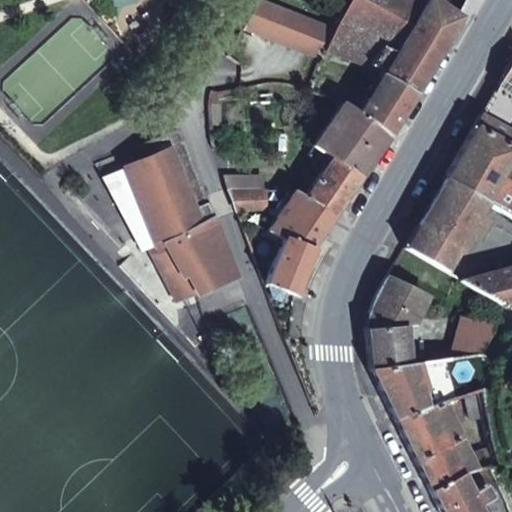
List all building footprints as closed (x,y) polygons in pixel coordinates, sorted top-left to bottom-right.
[(331,29),(261,0),(255,0),(246,25),(313,54),(316,47),(323,50),(331,29)] [(422,0),(344,0),(331,29),(323,50),(352,57),(356,36),(392,51),(422,0)] [(456,16),(431,0),(422,0),(392,51),(379,72),(378,74),(412,94),(445,36),(456,16)] [(392,51),(356,36),(352,57),(379,72),(392,51)] [(511,54),(495,85),(511,95),(511,54)] [(412,94),(378,74),(355,112),(355,114),(385,136),(412,94)] [(511,95),(495,85),(472,126),(511,148),(511,95)] [(216,104),(216,91),(209,90),(206,104),(216,104)] [(358,176),(385,136),(355,114),(355,112),(341,102),(311,145),(329,157),(320,171),(303,196),(331,216),(358,176)] [(511,148),(472,126),(442,179),(482,201),(511,148)] [(143,143),(145,146),(154,143),(157,152),(168,148),(188,200),(201,194),(183,145),(176,130),(143,143)] [(145,146),(118,157),(122,167),(157,152),(154,143),(145,146)] [(188,200),(168,148),(157,152),(122,167),(153,246),(154,247),(160,243),(159,242),(197,223),(188,200)] [(511,148),(482,201),(511,217),(511,148)] [(320,171),(314,167),(297,192),(303,196),(320,171)] [(260,175),(222,175),(227,190),(260,189),(260,175)] [(482,201),(442,179),(402,248),(442,271),(453,252),(454,250),(457,245),(463,234),(470,222),(473,217),(482,202),(482,201)] [(265,208),(265,189),(260,189),(227,190),(235,210),(265,208)] [(297,192),(293,190),(265,231),(276,236),(280,239),(282,236),(310,248),(331,216),(303,196),(297,192)] [(211,216),(201,194),(188,200),(197,223),(211,216)] [(235,277),(211,216),(197,223),(159,242),(160,243),(179,276),(183,274),(194,294),(235,277)] [(473,217),(470,222),(463,234),(473,240),(483,222),(473,217)] [(310,248),(282,236),(280,239),(274,255),(263,284),(292,295),(310,248)] [(274,255),(280,239),(276,236),(269,254),(274,255)] [(194,294),(183,274),(179,276),(160,243),(154,247),(181,300),(194,294)] [(457,245),(454,250),(453,252),(455,253),(456,251),(459,252),(461,247),(457,245)] [(154,247),(153,246),(148,249),(176,302),(181,300),(154,247)] [(511,266),(459,281),(499,304),(511,300),(511,266)] [(425,297),(384,278),(374,295),(367,314),(364,328),(402,323),(402,325),(411,325),(425,297)] [(495,326),(460,316),(452,350),(437,352),(437,358),(439,358),(479,354),(482,354),(495,326)] [(402,325),(402,323),(364,328),(368,369),(406,363),(406,356),(402,325)] [(406,356),(406,363),(424,360),(423,353),(406,356)] [(424,360),(368,369),(392,418),(442,399),(442,400),(466,393),(470,391),(479,354),(439,358),(437,358),(424,360)] [(511,378),(511,377),(506,375),(500,385),(507,389),(511,378)] [(488,415),(483,392),(482,387),(470,391),(466,393),(472,419),(488,415)] [(470,455),(442,400),(442,399),(392,418),(428,489),(460,472),(461,474),(475,470),(477,470),(470,455)] [(501,467),(494,448),(470,455),(477,470),(486,468),(501,467)] [(477,470),(475,470),(482,487),(485,486),(491,498),(488,499),(488,500),(493,511),(506,511),(486,468),(477,470)] [(480,511),(477,505),(488,500),(488,499),(491,498),(485,486),(471,493),(461,474),(460,472),(428,489),(439,511),(480,511)]
